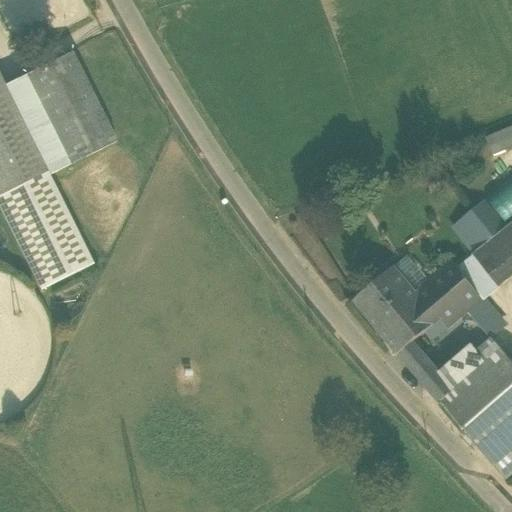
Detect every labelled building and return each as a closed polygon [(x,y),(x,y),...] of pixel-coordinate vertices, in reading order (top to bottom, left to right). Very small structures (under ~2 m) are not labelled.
[(71,53),(4,86),(49,176),(116,143),(71,53)] [(0,199),(48,176),(49,176),(4,86),(0,78),(0,199)] [(511,129),(486,139),(493,157),(499,154),(501,154),(511,149),(511,129)] [(93,265),(48,176),(0,199),(0,208),(41,291),(93,265)] [(482,203),(494,217),(503,209),(491,195),(482,203)] [(469,246),(474,252),(502,227),(494,217),(482,203),(474,210),(453,227),(469,246)] [(511,223),(508,227),(502,227),(474,252),(473,255),(498,287),(511,275),(511,223)] [(498,287),(473,255),(458,268),(482,300),(498,287)] [(407,256),(394,268),(403,279),(417,267),(407,256)] [(414,293),(403,279),(394,268),(393,267),(353,301),(397,354),(412,342),(440,319),(447,329),(467,312),(482,300),(458,268),(452,261),(428,281),(414,293)] [(428,281),(417,267),(403,279),(414,293),(428,281)] [(467,312),(488,338),(503,326),(482,300),(467,312)] [(397,354),(411,370),(426,357),(412,342),(397,354)] [(421,382),(439,403),(485,363),(473,349),(441,376),(436,369),(421,382)] [(511,362),(501,349),(485,363),(439,403),(486,457),(505,479),(511,472),(511,362)] [(411,370),(421,382),(436,369),(426,357),(411,370)]
